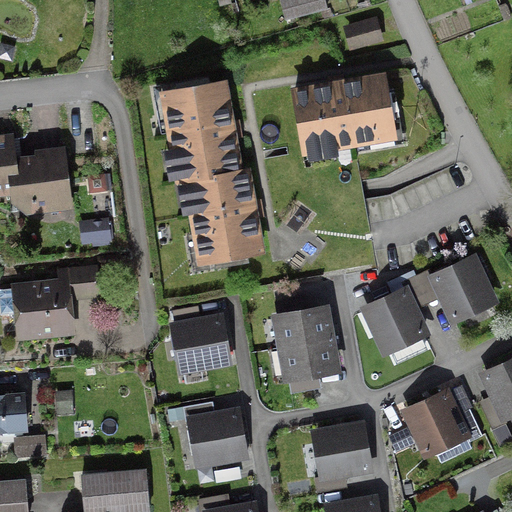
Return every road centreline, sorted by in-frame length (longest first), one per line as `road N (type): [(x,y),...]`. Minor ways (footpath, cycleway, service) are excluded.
road 1 (residential): [(0,97),(111,83),(146,325)]
road 2 (residential): [(511,216),(399,0)]
